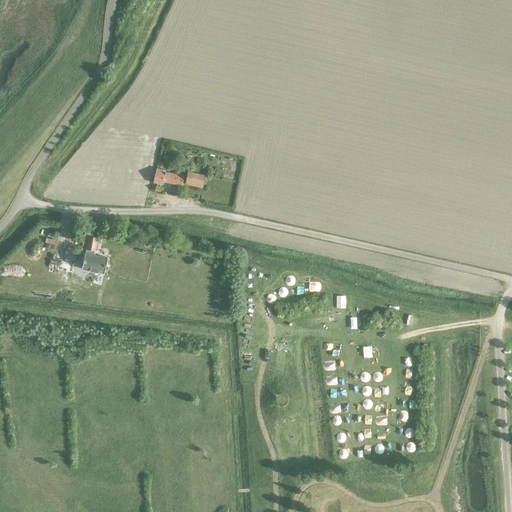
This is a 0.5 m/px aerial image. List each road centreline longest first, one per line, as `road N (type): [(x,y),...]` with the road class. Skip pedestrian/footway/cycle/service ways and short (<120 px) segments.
road 1 (unclassified): [(511,281),(207,212),(47,207)]
road 2 (unclassified): [(507,511),(496,332),(511,292)]
